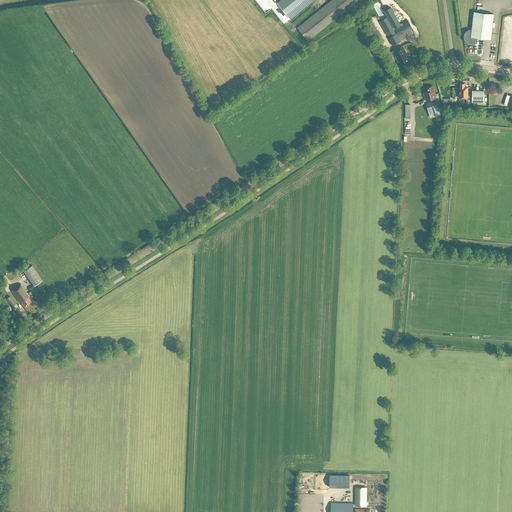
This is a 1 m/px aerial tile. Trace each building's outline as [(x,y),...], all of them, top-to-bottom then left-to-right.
[(288,16),(307,0),(280,0),(277,3),(288,16)] [(308,41),(357,0),(331,0),(298,28),(308,41)] [(400,24),(391,8),(385,11),(386,14),(378,19),(392,45),(407,37),(405,33),(413,29),(407,20),(400,24)] [(490,39),(493,14),(474,11),(471,29),(470,29),(469,29),(467,30),(466,31),(465,32),(464,33),(464,34),(464,35),(464,37),(464,38),(464,39),(465,41),(466,42),(467,43),(469,43),(470,43),(471,44),(472,43),(474,43),(475,42),(476,41),(477,40),(478,39),(478,38),(490,39)] [(409,61),(406,57),(407,56),(401,46),(392,51),(398,61),(399,61),(402,65),(409,61)] [(465,83),(460,83),(460,87),(459,87),(459,97),(468,98),(472,98),(472,102),(484,102),(484,90),(472,90),(472,95),(468,94),(468,87),(465,87),(465,83)] [(426,88),(427,92),(423,93),(425,101),(436,98),(436,97),(433,86),(426,88)] [(440,114),(438,107),(436,101),(426,104),(430,117),(440,114)] [(34,286),(42,280),(32,265),(23,271),(34,286)] [(27,293),(20,284),(11,290),(19,302),(20,301),(24,306),(31,301),(28,296),(32,293),(30,291),(31,291),(29,289),(27,290),(28,292),(27,293)] [(9,296),(7,294),(4,296),(6,298),(12,306),(16,303),(10,296),(9,296)] [(349,487),(350,475),(329,475),(329,487),(349,487)] [(331,503),(330,511),(369,511),(370,509),(366,509),(367,487),(356,487),(355,503),(331,503)]
